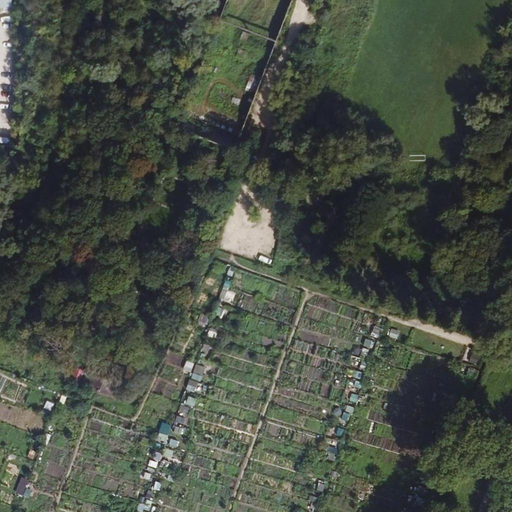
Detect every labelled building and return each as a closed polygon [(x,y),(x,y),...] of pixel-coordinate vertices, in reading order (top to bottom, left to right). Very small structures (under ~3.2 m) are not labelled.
[(234,300),(236,292),(226,289),(224,297),(234,300)] [(371,335),(380,338),(383,329),(375,326),(371,335)] [(367,356),(373,341),(367,339),(361,354),(367,356)] [(472,353),(471,363),(480,364),(482,354),(472,353)] [(184,370),(192,372),(195,363),(187,360),(184,370)] [(188,389),(197,392),(206,366),(196,363),(188,389)] [(348,370),(347,376),(362,378),(363,372),(348,370)] [(129,380),(108,373),(101,388),(122,395),(129,380)] [(195,407),(198,398),(189,395),(186,404),(195,407)] [(181,405),(179,415),(187,417),(190,407),(181,405)] [(342,421),(348,423),(353,407),(347,405),(342,421)] [(167,442),(171,424),(162,422),(158,440),(167,442)] [(24,496),(29,480),(21,477),(16,494),(24,496)]
